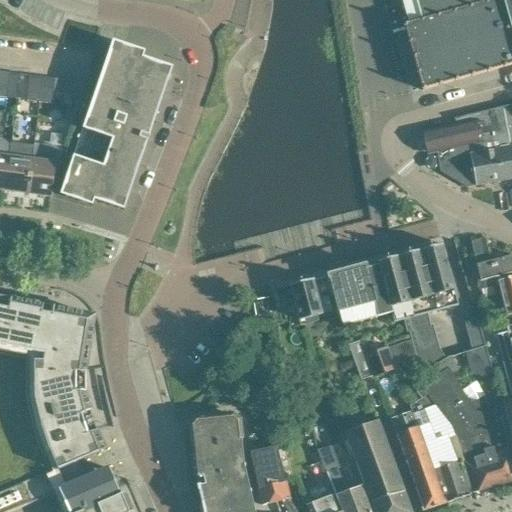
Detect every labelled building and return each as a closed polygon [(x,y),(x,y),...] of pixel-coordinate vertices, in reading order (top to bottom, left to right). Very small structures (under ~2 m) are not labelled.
[(511,0),(414,0),(420,21),(406,25),(404,25),(404,28),(405,28),(409,41),(408,41),(409,44),(413,57),(412,57),(413,59),(414,59),(417,72),(417,75),(418,75),(422,88),(421,88),(422,91),(425,90),(424,90),(438,86),(441,86),(441,85),(454,81),(455,82),(457,81),(471,77),(473,76),(487,72),(487,73),(489,72),(503,68),(506,67),(511,65),(511,0)] [(123,211),(156,114),(172,68),(143,58),(145,52),(112,41),(59,196),(92,207),(94,201),(123,211)] [(9,73),(0,72),(0,97),(6,99),(9,73)] [(39,103),(42,78),(30,76),(26,101),(39,103)] [(75,82),(42,78),(39,103),(51,105),(53,92),(73,95),(75,82)] [(502,108),(489,111),(496,140),(459,148),(461,157),(469,154),(475,185),(475,186),(511,179),(511,146),(510,147),(502,108)] [(427,155),(437,152),(459,148),(496,140),(489,111),(454,119),(455,125),(422,133),(427,155)] [(0,190),(5,191),(10,149),(9,147),(8,145),(6,144),(4,143),(2,142),(0,142),(0,190)] [(34,144),(33,150),(32,160),(27,194),(50,197),(55,163),(57,164),(59,147),(34,144)] [(27,194),(32,160),(33,150),(10,147),(10,149),(5,191),(27,194)] [(475,185),(469,154),(461,157),(459,148),(437,152),(440,172),(465,187),(475,185)] [(476,265),(480,281),(479,281),(481,288),(493,285),(492,282),(497,280),(511,276),(511,255),(490,261),(484,238),(470,241),(476,265)] [(442,247),(442,245),(378,263),(394,323),(403,321),(427,314),(458,306),(442,247)] [(394,323),(378,263),(377,263),(377,264),(378,266),(366,269),(365,266),(328,276),(338,313),(343,327),(391,314),(393,324),(394,323)] [(511,276),(497,280),(507,318),(511,317),(511,320),(511,326),(506,328),(508,336),(507,336),(511,350),(511,349),(511,346),(511,344),(511,276)] [(314,281),(313,280),(289,287),(289,288),(290,288),(300,326),(304,326),(313,323),(311,318),(322,315),(318,300),(329,297),(324,278),(314,281)] [(85,392),(85,374),(94,316),(52,308),(43,306),(10,299),(0,297),(0,511),(11,511),(53,494),(53,495),(54,495),(59,493),(65,505),(58,508),(59,511),(131,511),(123,494),(120,495),(108,468),(84,479),(77,462),(105,451),(96,431),(93,421),(87,422),(85,416),(90,414),(90,412),(85,392)] [(430,326),(427,314),(403,321),(406,333),(433,326),(433,325),(430,326)] [(506,328),(505,324),(492,327),(495,339),(507,336),(508,336),(506,328)] [(436,338),(433,326),(406,333),(409,332),(412,344),(436,338)] [(439,349),(436,338),(412,344),(415,356),(439,349)] [(368,356),(362,341),(362,340),(348,345),(361,382),(374,377),(394,369),(387,349),(368,356)] [(493,375),(485,347),(465,353),(473,381),(493,375)] [(426,371),(445,359),(439,349),(415,356),(420,373),(426,372),(426,371)] [(511,481),(511,459),(507,444),(511,443),(506,420),(498,423),(482,398),(471,405),(451,374),(458,370),(450,356),(445,359),(426,371),(426,372),(431,379),(420,387),(436,405),(453,428),(451,429),(458,443),(473,493),(511,481)] [(511,359),(502,362),(511,396),(511,407),(504,410),(505,413),(507,420),(506,420),(511,443),(511,442),(511,359)] [(436,405),(420,387),(417,383),(412,387),(420,399),(409,404),(412,411),(414,415),(436,405)] [(420,434),(414,415),(412,411),(390,419),(395,434),(395,435),(422,511),(444,504),(419,434),(420,434)] [(236,443),(242,442),(241,442),(239,420),(232,415),(194,419),(189,425),(190,437),(198,436),(199,445),(191,446),(192,447),(199,447),(200,455),(192,456),(195,475),(195,478),(202,477),(204,485),(197,486),(203,511),(248,511),(238,467),(236,443)] [(374,511),(410,511),(377,421),(345,432),(374,511)] [(431,430),(420,434),(419,434),(444,504),(469,495),(452,446),(447,435),(434,439),(431,430)] [(258,489),(273,485),(284,482),(276,447),(250,453),(258,489)] [(316,451),(334,495),(340,511),(370,511),(369,509),(361,486),(346,492),(337,468),(339,467),(331,447),(316,451)] [(284,482),(273,485),(277,501),(288,499),(284,482)] [(261,506),(277,501),(273,485),(258,489),(261,506)] [(340,511),(334,495),(306,506),(308,511),(340,511)]
